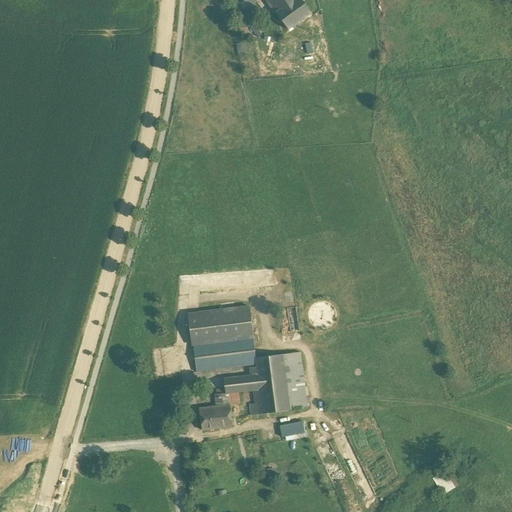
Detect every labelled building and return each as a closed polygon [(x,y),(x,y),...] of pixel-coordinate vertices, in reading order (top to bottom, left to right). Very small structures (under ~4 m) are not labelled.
[(278,0),(271,6),(289,30),(312,13),(302,0),(278,0)] [(335,320),(336,315),(335,310),(332,305),(327,302),(322,301),(317,302),(312,305),(309,310),(308,315),(309,321),(312,325),(317,328),(322,329),(328,328),(332,325),(335,320)] [(249,307),(189,314),(193,345),(253,337),(249,307)] [(296,307),(287,308),(291,332),(299,331),(296,307)] [(287,308),(278,309),(282,334),(291,332),(287,308)] [(253,337),(193,345),(197,372),(257,365),(256,358),(253,337)] [(300,352),(289,354),(290,368),(302,366),(300,352)] [(302,366),(290,368),(289,354),(283,355),(290,410),(308,408),(302,366)] [(283,355),(256,358),(257,365),(257,367),(258,374),(260,390),(263,414),(290,410),(283,355)] [(257,367),(250,368),(250,375),(258,374),(257,367)] [(250,375),(224,378),(225,389),(226,393),(226,394),(229,394),(254,391),(260,390),(258,374),(250,375)] [(260,390),(254,391),(256,404),(257,415),(263,414),(260,390)] [(226,394),(226,393),(217,394),(215,395),(216,407),(200,409),(203,430),(233,427),(229,394),(226,394)] [(302,422),(280,426),(282,437),(305,433),(302,422)] [(446,470),(432,479),(442,496),(457,487),(446,470)]
